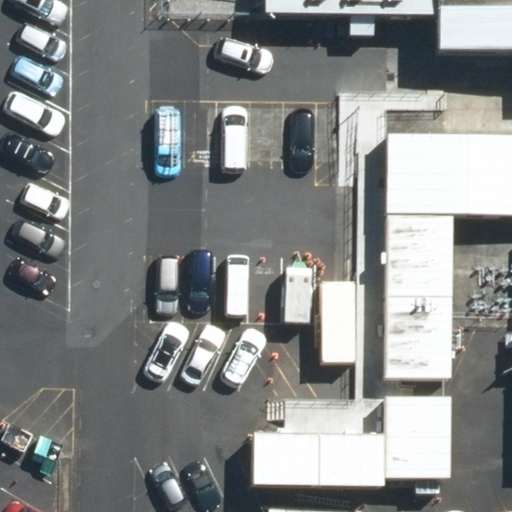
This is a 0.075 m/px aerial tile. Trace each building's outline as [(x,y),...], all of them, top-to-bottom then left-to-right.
[(511,0),(431,0),(430,57),(511,57),(511,0)] [(362,283),(321,282),(321,321),(320,362),(361,363),(362,283)] [(155,318),(155,359),(283,361),(320,362),(321,321),(155,318)] [(320,362),(283,361),(282,396),(360,397),(361,363),(320,362)] [(233,511),(234,383),(151,383),(150,511),(233,511)] [(391,442),(266,437),(265,479),(386,484),(386,472),(450,474),(453,404),(393,402),(391,442)]
